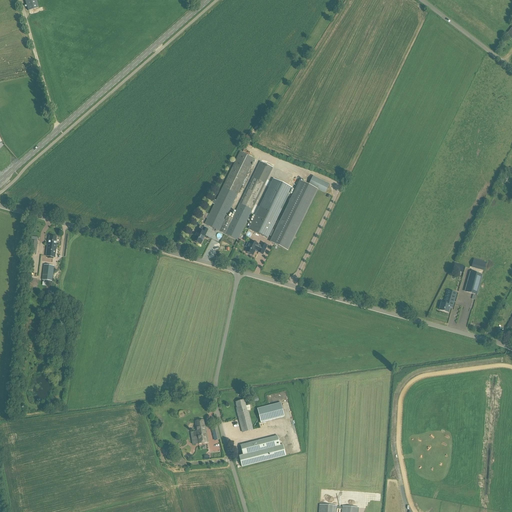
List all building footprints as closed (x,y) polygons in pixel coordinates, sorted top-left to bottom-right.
[(25,0),(29,11),(39,8),(36,0),(25,0)] [(240,152),(205,225),(219,232),(225,234),(238,240),(253,210),(273,169),(261,163),(240,204),(232,219),(227,216),(255,159),(240,152)] [(299,181),(269,242),(288,252),(317,190),(299,181)] [(260,206),(248,230),(267,239),(278,215),(260,206)] [(198,230),(193,241),(201,244),(208,230),(202,227),(201,231),(198,230)] [(48,244),(46,256),(48,257),(48,258),(53,259),(53,257),(55,257),(57,245),(56,245),(57,237),(50,236),(49,244),(48,244)] [(258,252),(263,255),(267,246),(262,244),(260,247),(258,245),(250,241),(249,244),(247,243),(245,247),(247,248),(245,252),(247,253),(247,254),(250,255),(253,256),(256,249),(259,250),(258,252)] [(475,266),(475,268),(483,270),(484,268),(486,262),(477,260),(475,266)] [(44,265),(42,280),(52,282),(54,266),(44,265)] [(470,273),(465,292),(477,295),(482,276),(470,273)] [(442,304),(440,310),(448,313),(450,307),(452,307),(456,293),(448,291),(444,304),(442,304)] [(237,402),(236,403),(237,408),(237,411),(243,433),(253,430),(248,412),(247,412),(246,406),(244,401),(237,402)] [(281,403),(257,409),(261,423),(285,417),(281,403)] [(196,432),(193,432),(194,437),(197,437),(198,443),(208,442),(205,427),(205,426),(204,421),(196,422),(196,427),(196,432)] [(217,424),(211,426),(215,441),(220,439),(217,424)] [(243,455),(239,456),(242,467),(286,456),(283,445),(280,446),(278,436),(240,446),(243,455)]
